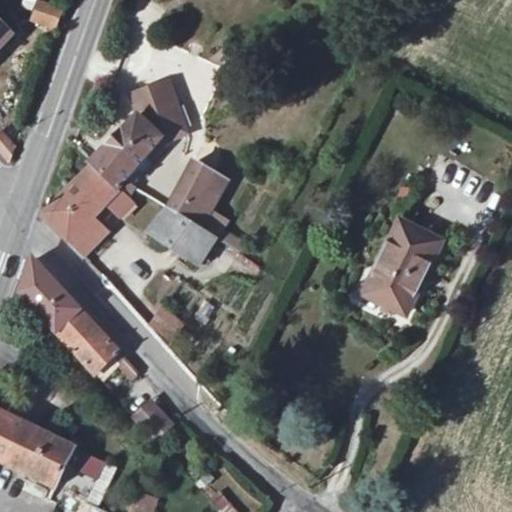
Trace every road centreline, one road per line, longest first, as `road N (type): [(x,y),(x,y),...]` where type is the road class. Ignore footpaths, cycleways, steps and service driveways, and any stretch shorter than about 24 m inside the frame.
road 1 (unclassified): [(19,209),(176,397),(315,511)]
road 2 (primary): [(94,0),(19,209)]
